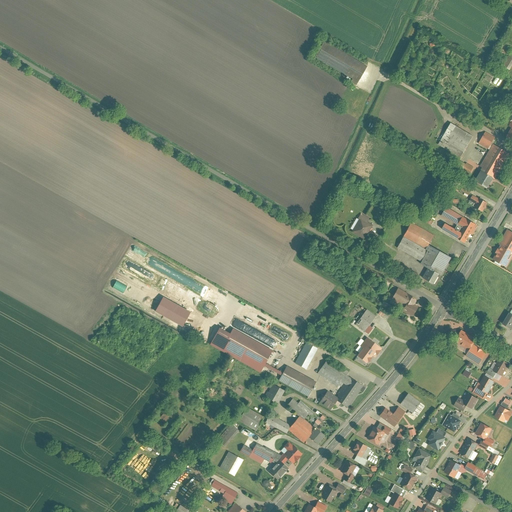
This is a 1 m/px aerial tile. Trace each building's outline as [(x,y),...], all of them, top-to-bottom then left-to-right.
[(356,84),(367,66),(324,41),(315,57),(351,78),(350,81),(356,84)] [(511,49),(502,66),(510,70),(511,66),(511,49)] [(474,136),(451,123),(438,145),(461,158),(474,136)] [(494,179),(510,154),(493,144),(495,141),(494,140),(495,138),(486,132),(479,143),(490,150),(480,166),(482,167),(480,171),(482,172),(491,177),(494,179)] [(466,163),(465,164),(458,160),(454,166),(468,175),(473,167),(466,163)] [(491,177),(482,172),(476,181),(487,188),(490,183),(488,182),(491,177)] [(464,194),(468,197),(471,191),(462,185),(454,180),(451,185),(451,188),(458,192),(459,190),(465,193),(464,194)] [(482,212),(488,203),(480,198),(479,199),(473,195),(469,201),(476,205),(474,207),(482,212)] [(478,226),(446,208),(441,216),(457,225),(455,229),(445,223),(442,229),(465,242),(470,233),(473,235),(478,226)] [(369,219),(360,214),(358,218),(359,219),(352,231),(364,238),(372,226),(367,223),(369,219)] [(435,236),(411,223),(404,236),(427,249),(429,246),(435,236)] [(511,251),(511,231),(507,229),(499,244),(501,245),(511,251)] [(427,249),(404,236),(397,248),(420,261),(427,249)] [(511,255),(511,251),(501,245),(498,249),(496,253),(497,254),(494,260),(505,266),(511,255)] [(452,259),(429,246),(427,249),(420,261),(422,262),(421,264),(429,268),(439,274),(442,276),(452,259)] [(401,265),(398,270),(416,280),(419,275),(401,265)] [(439,274),(429,268),(423,278),(433,284),(439,274)] [(117,281),(113,287),(128,295),(131,290),(117,281)] [(224,296),(206,287),(194,309),(212,318),(224,296)] [(411,316),(417,307),(414,305),(415,302),(410,299),(412,297),(398,288),(390,301),(403,309),(402,310),(411,316)] [(390,306),(383,301),(380,307),(387,311),(390,306)] [(511,309),(510,313),(509,312),(502,323),(511,329),(511,328),(511,309)] [(366,310),(355,325),(364,331),(365,330),(368,333),(371,329),(368,326),(375,316),(366,310)] [(272,350),(233,329),(230,334),(219,328),(210,344),(260,372),(264,365),(265,363),(272,350)] [(476,338),(462,328),(454,340),(468,349),(472,343),(476,338)] [(309,338),(307,342),(317,348),(320,344),(309,338)] [(381,348),(367,338),(360,346),(363,348),(357,356),(366,363),(368,360),(369,361),(371,359),(370,358),(372,355),(374,357),(376,355),(377,355),(380,350),(381,348)] [(291,361),(306,369),(317,348),(307,342),(300,354),(297,352),(291,361)] [(485,352),(472,343),(468,349),(465,353),(478,362),(485,352)] [(502,376),(509,364),(500,359),(497,363),(493,370),(493,371),(497,373),(501,375),(502,376)] [(352,377),(328,360),(318,373),(337,387),(339,385),(343,386),(338,393),(339,394),(338,396),(338,400),(349,408),(361,391),(363,392),(367,388),(352,377)] [(264,365),(281,375),(283,373),(265,363),(264,365)] [(316,382),(287,366),(283,373),(281,375),(279,380),(308,397),(316,382)] [(468,378),(471,371),(466,368),(462,375),(468,378)] [(489,368),(486,373),(494,378),(495,377),(497,373),(493,371),(493,370),(491,369),(489,368)] [(487,393),(494,382),(492,381),(484,376),(480,384),(476,382),(474,386),(475,386),(487,393)] [(271,384),(264,397),(276,404),(284,391),(271,384)] [(483,399),(487,393),(475,386),(474,389),(470,387),(469,390),(483,399)] [(338,396),(329,390),(320,402),(332,410),(338,400),(338,396)] [(424,405),(407,393),(400,403),(412,412),(411,413),(415,417),(424,405)] [(472,409),(477,399),(468,393),(463,401),(458,398),(454,405),(464,411),(467,406),(472,409)] [(300,416),(303,419),(307,414),(310,417),(314,413),(300,401),(298,404),(292,399),(287,405),(300,416)] [(502,405),(501,406),(506,409),(509,405),(503,402),(503,401),(501,405),(502,405)] [(511,412),(506,409),(501,406),(495,417),(503,421),(505,418),(508,420),(511,413),(511,412)] [(394,427),(405,412),(398,407),(393,413),(386,408),(380,416),(394,427)] [(245,408),(238,420),(255,431),(263,418),(245,408)] [(164,422),(168,415),(163,412),(159,419),(164,422)] [(286,433),(288,430),(289,428),(287,424),(269,414),(265,422),(286,433)] [(459,424),(460,421),(459,421),(452,416),(449,414),(443,425),(454,432),(456,428),(457,429),(460,425),(459,424)] [(288,430),(303,443),(308,437),(315,429),(312,427),(303,419),(300,416),(289,428),(288,430)] [(312,427),(315,429),(308,437),(317,444),(324,436),(316,428),(318,426),(315,423),(312,427)] [(379,423),(376,428),(383,433),(388,435),(391,430),(379,423)] [(491,429),(482,423),(476,434),(485,439),(483,442),(489,446),(491,447),(494,442),(487,437),(491,429)] [(217,440),(225,446),(239,431),(231,424),(217,440)] [(374,427),(367,438),(377,444),(379,440),(383,433),(376,428),(374,427)] [(439,428),(437,432),(445,436),(447,433),(439,428)] [(400,429),(395,437),(399,440),(404,431),(400,429)] [(438,450),(445,438),(444,438),(445,436),(437,432),(436,433),(433,431),(428,439),(431,441),(429,444),(438,450)] [(388,435),(383,433),(379,440),(383,442),(388,435)] [(478,444),(469,439),(461,454),(469,459),(474,451),(478,444)] [(486,450),(489,446),(483,442),(481,441),(479,446),(486,450)] [(352,452),(360,457),(366,446),(358,442),(352,452)] [(265,448),(256,443),(252,450),(243,445),(240,451),(262,464),(264,459),(271,463),(272,462),(276,454),(265,448)] [(293,446),(289,443),(287,443),(285,446),(285,447),(289,450),(285,454),(283,454),(281,456),(278,459),(283,463),(287,459),(288,459),(293,463),(295,460),(296,461),(299,457),(298,456),(301,454),(296,449),(296,448),(293,445),(293,446)] [(366,446),(360,457),(364,459),(370,449),(366,446)] [(278,459),(281,456),(266,447),(265,448),(276,454),(272,462),(274,463),(278,459)] [(431,455),(419,449),(414,457),(418,459),(414,467),(422,471),(431,455)] [(474,451),(469,459),(474,462),(478,454),(474,451)] [(229,452),(219,468),(233,476),(243,460),(229,452)] [(498,457),(494,454),(490,462),(494,464),(498,457)] [(269,472),(277,480),(288,468),(283,463),(278,459),(274,463),(272,466),(273,467),(269,472)] [(347,461),(341,471),(346,475),(349,477),(351,474),(356,466),(347,461)] [(461,466),(452,461),(445,472),(454,477),(461,466)] [(464,469),(466,470),(483,480),(487,475),(481,472),(481,471),(476,468),(476,467),(468,463),(465,468),(464,469)] [(409,490),(416,478),(409,474),(412,469),(404,465),(401,470),(406,473),(400,484),(409,490)] [(461,466),(454,477),(457,479),(461,473),(465,472),(466,470),(464,469),(465,468),(461,465),(461,466)] [(359,468),(356,466),(351,474),(354,476),(359,468)] [(354,476),(351,474),(349,477),(346,475),(343,479),(349,483),(354,476)] [(221,498),(231,504),(237,493),(215,479),(211,485),(220,490),(220,491),(224,494),(221,498)] [(349,483),(343,479),(342,482),(352,488),(354,485),(349,483)] [(322,497),(330,502),(337,490),(337,489),(336,488),(329,484),(322,497)] [(338,484),(336,488),(337,489),(337,490),(343,493),(345,488),(338,484)] [(394,493),(403,498),(407,491),(394,484),(390,491),(394,493)] [(441,493),(432,488),(427,499),(436,504),(438,499),(441,493)] [(451,492),(444,488),(441,493),(448,497),(451,492)] [(403,498),(394,493),(388,503),(397,508),(403,498)] [(317,509),(316,511),(317,511),(322,511),(326,506),(318,502),(315,508),(317,509)] [(245,511),(235,503),(226,511),(245,511)]
